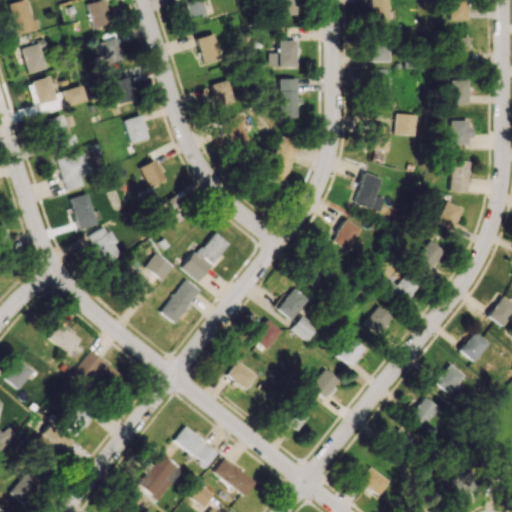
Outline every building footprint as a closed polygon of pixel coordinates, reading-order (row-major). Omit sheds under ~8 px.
[(15,0),(4,3),(13,34),(35,28),(32,19),(28,20),(22,0),(15,0)] [(91,28),(109,23),(102,0),(95,0),(84,4),(91,28)] [(181,0),(187,17),(203,11),(199,0),(181,0)] [(275,0),(276,15),(295,14),(294,0),(275,0)] [(367,0),(368,19),(386,19),(386,0),(367,0)] [(463,19),(462,0),(444,0),(446,20),(463,19)] [(369,61),(388,61),(387,32),(369,32),(369,61)] [(201,63),(218,58),(211,33),(194,38),(201,63)] [(97,41),(102,65),(121,61),(116,37),(97,41)] [(464,64),(464,37),(449,37),(448,63),(464,64)] [(266,52),(266,66),(293,66),(294,40),(275,40),(275,52),(266,52)] [(25,73),(42,68),(35,43),(18,48),(25,73)] [(386,68),(369,68),(370,104),(387,103),(386,68)] [(24,83),(31,105),(52,98),(46,76),(24,83)] [(294,78),(276,78),(275,115),(293,115),(294,78)] [(128,101),(129,80),(113,80),(112,100),(128,101)] [(209,83),(214,107),(232,103),(228,80),(209,83)] [(445,104),(464,104),(464,80),(446,80),(445,104)] [(63,106),(83,101),(79,85),(59,90),(63,106)] [(391,134),(412,135),(413,114),(392,113),(391,134)] [(51,150),(73,144),(70,134),(65,135),(59,114),(41,119),(51,150)] [(122,119),(127,142),(144,138),(139,115),(122,119)] [(220,122),(232,152),(250,146),(239,115),(220,122)] [(444,120),(444,144),(466,144),(466,120),(444,120)] [(385,125),(368,124),(366,161),(383,162),(385,125)] [(279,185),(295,145),(278,138),(262,178),(279,185)] [(62,190),(89,183),(79,151),(53,159),(62,190)] [(145,188),(163,181),(155,159),(137,165),(145,188)] [(444,190),(463,193),(466,161),(448,159),(444,190)] [(368,208),(377,177),(359,172),(350,203),(368,208)] [(93,224),(83,193),(65,198),(76,230),(93,224)] [(156,204),(170,225),(184,215),(171,195),(156,204)] [(457,208),(441,201),(431,223),(447,230),(457,208)] [(327,242),(344,251),(357,228),(340,219),(327,242)] [(103,226),(83,236),(98,264),(118,253),(103,226)] [(194,253),(209,264),(226,243),(211,232),(194,253)] [(424,270),(437,253),(422,242),(409,258),(424,270)] [(194,281),(207,265),(190,252),(177,267),(194,281)] [(159,280),(169,266),(151,253),(141,267),(159,280)] [(326,267),(311,259),(300,281),(315,288),(326,267)] [(134,293),(145,280),(126,264),(115,278),(134,293)] [(172,323),(196,288),(181,278),(157,313),(172,323)] [(290,320),(304,297),(288,287),(273,310),(290,320)] [(511,306),(511,305),(497,295),(483,316),(498,327),(511,306)] [(371,334),(386,317),(373,305),(358,322),(371,334)] [(290,324),(301,339),(313,331),(302,316),(290,324)] [(248,338),(264,349),(277,329),(261,318),(248,338)] [(66,353),(75,337),(53,325),(44,340),(66,353)] [(470,361),(484,341),(469,331),(455,351),(470,361)] [(349,366),(361,347),(344,337),(332,357),(349,366)] [(73,367),(105,392),(119,374),(86,350),(73,367)] [(0,378),(15,389),(30,370),(15,359),(0,378)] [(252,374),(232,361),(222,376),(242,389),(252,374)] [(430,382),(444,394),(460,375),(446,363),(430,382)] [(321,397),(334,380),(320,368),(306,386),(321,397)] [(435,408),(420,396),(406,414),(420,426),(435,408)] [(304,416),(289,404),(277,417),(292,430),(304,416)] [(87,413),(70,405),(60,427),(76,435),(87,413)] [(58,458),(69,438),(44,424),(33,444),(58,458)] [(202,442),(181,426),(170,440),(191,456),(202,442)] [(202,468),(214,452),(203,444),(191,460),(202,468)] [(171,464),(157,455),(150,465),(147,463),(133,485),(156,500),(170,478),(164,475),(171,464)] [(209,474),(242,495),(252,479),(219,459),(209,474)] [(354,483),(377,496),(387,480),(364,467),(354,483)] [(5,491),(18,502),(35,483),(23,472),(5,491)] [(445,480),(453,503),(475,495),(467,472),(445,480)] [(186,495),(200,507),(211,494),(197,483),(186,495)] [(109,511),(134,511),(144,501),(131,489),(109,511)]
